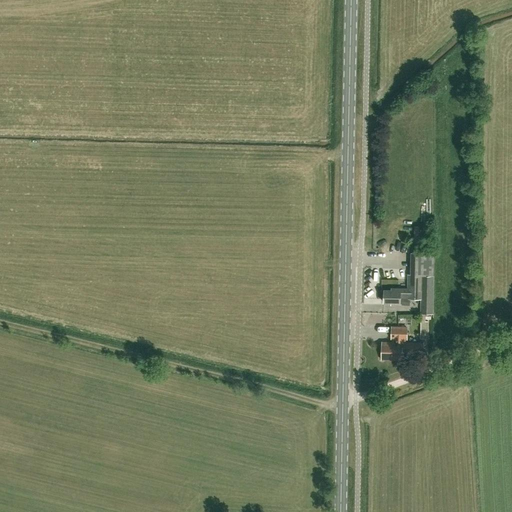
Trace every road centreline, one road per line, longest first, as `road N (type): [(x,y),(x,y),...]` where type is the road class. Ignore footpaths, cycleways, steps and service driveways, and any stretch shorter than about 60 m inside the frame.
road 1 (track): [(0,318),(329,404),(511,339)]
road 2 (secondary): [(342,511),(352,0)]
